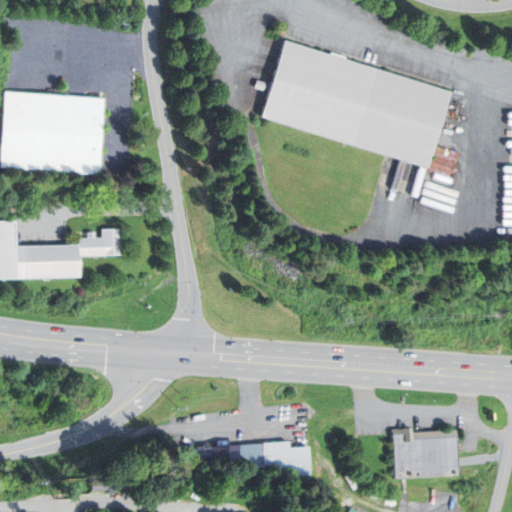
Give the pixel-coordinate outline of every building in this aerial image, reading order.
[(283,41),(260,116),(426,167),(449,91),(283,41)] [(0,167),(96,175),(102,100),(5,92),(0,154),(0,167)] [(0,221),(0,278),(77,276),(76,255),(118,254),(117,229),(100,230),(100,237),(75,238),(75,244),(13,246),(12,221),(0,221)] [(391,436),(394,478),(457,474),(455,436),(412,439),(412,434),(391,436)] [(385,458),(385,438),(353,438),(353,458),(385,458)] [(262,443),(264,465),(264,467),(309,478),(307,447),(288,448),(288,441),(262,443)] [(238,445),(239,463),(240,467),(264,465),(262,443),(238,445)] [(211,447),(212,466),(239,463),(238,445),(211,447)] [(188,447),(189,461),(204,460),(203,446),(188,447)] [(89,481),(89,490),(124,488),(123,479),(89,481)]
